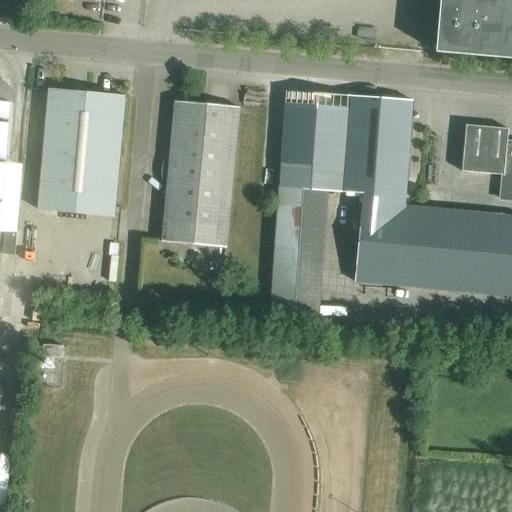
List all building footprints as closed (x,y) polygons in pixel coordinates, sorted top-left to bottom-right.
[(511,0),(440,0),(436,54),(511,60),(511,0)] [(0,205),(2,205),(11,105),(11,98),(9,92),(4,87),(0,84),(0,205)] [(114,218),(125,98),(48,91),(38,211),(114,218)] [(349,98),(341,195),(366,197),(359,285),(511,298),(511,217),(403,207),(412,103),(349,98)] [(239,109),(175,103),(162,242),(226,248),(239,109)] [(466,126),(462,173),(503,176),(500,200),(511,201),(511,149),(506,149),(508,130),(466,126)] [(4,235),(3,255),(15,256),(17,236),(4,235)] [(43,347),(42,359),(63,360),(63,348),(43,347)]
